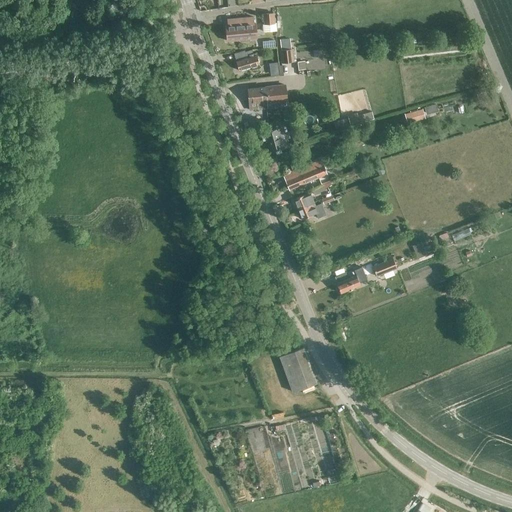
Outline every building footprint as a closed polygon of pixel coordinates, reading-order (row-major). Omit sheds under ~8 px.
[(263,14),(264,24),(274,23),(273,13),(263,14)] [(227,26),(225,26),(226,41),(240,39),(240,41),(249,40),(249,39),(256,38),(255,23),(253,23),(253,17),(226,19),(227,26)] [(292,49),(280,50),(281,63),(293,62),(292,49)] [(239,60),(236,61),(238,71),(251,67),(251,70),(260,67),(256,53),(252,54),(252,50),(237,54),(239,60)] [(297,63),(298,72),(306,71),(305,62),(297,63)] [(276,103),(283,102),(282,96),(280,96),(279,87),(247,89),(249,110),(267,109),(267,98),(273,97),(274,100),(276,99),(276,103)] [(404,115),(407,125),(425,120),(422,110),(404,115)] [(348,119),(350,128),(365,124),(363,115),(348,119)] [(282,128),(265,133),(268,142),(271,152),(288,147),(285,140),(290,138),(289,136),(288,132),(284,134),(282,128)] [(289,190),(327,175),(322,161),(283,176),(289,190)] [(330,184),(312,191),(314,196),(324,192),(331,186),(330,184)] [(297,209),(314,203),(311,195),(310,195),(309,193),(293,199),(297,209)] [(332,196),(321,200),(323,206),(334,201),(332,196)] [(314,203),(297,209),(301,220),(321,212),(319,208),(316,209),(314,203)] [(425,256),(421,248),(414,251),(418,260),(425,256)] [(377,277),(397,269),(393,260),(372,268),(370,263),(359,267),(363,278),(375,273),(377,277)] [(341,294),(360,287),(356,276),(337,284),(341,294)] [(292,392),(316,383),(303,347),(279,356),(292,392)]
